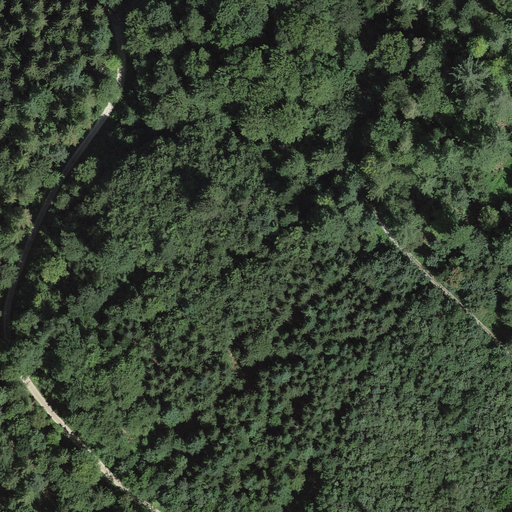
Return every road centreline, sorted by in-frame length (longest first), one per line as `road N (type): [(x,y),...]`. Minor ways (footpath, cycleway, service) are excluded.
road 1 (track): [(160,511),(69,439),(17,370),(4,332),(15,275),(54,185),(119,84),(113,0)]
road 2 (track): [(511,357),(372,207),(364,134),(396,80),(421,0)]
road 3 (track): [(137,0),(107,60),(0,142)]
